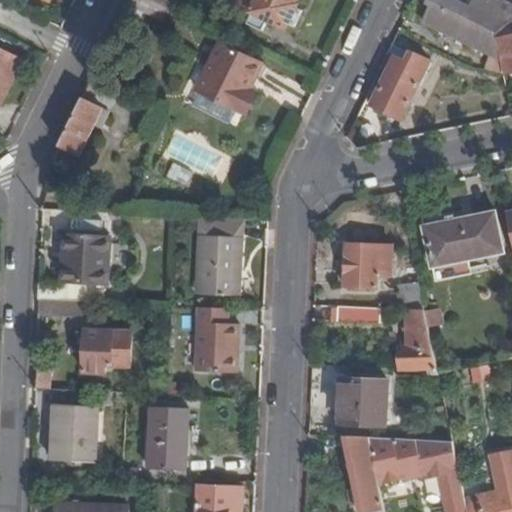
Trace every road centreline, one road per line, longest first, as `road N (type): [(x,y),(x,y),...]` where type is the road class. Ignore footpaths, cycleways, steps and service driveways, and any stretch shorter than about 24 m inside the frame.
road 1 (residential): [(25,151),(10,511)]
road 2 (residential): [(296,179),(280,511)]
road 3 (residential): [(511,136),(296,179)]
road 4 (residential): [(387,0),(296,179)]
road 5 (residential): [(99,0),(25,151)]
